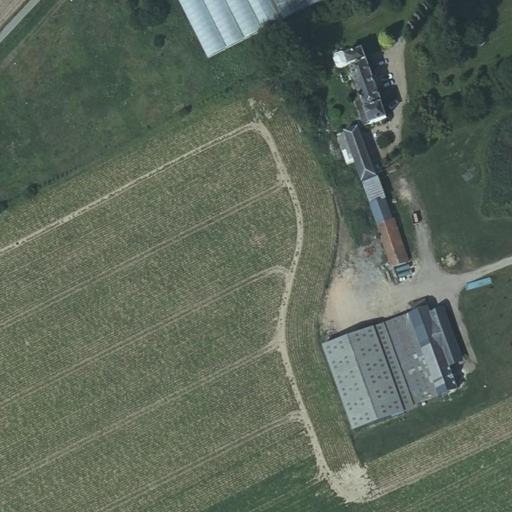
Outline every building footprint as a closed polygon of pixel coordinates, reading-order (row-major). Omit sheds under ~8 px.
[(199,0),(206,14),(236,0),(199,0)] [(384,80),(359,18),(344,25),(365,76),(357,79),(361,90),(384,80)] [(363,146),(375,141),(354,84),(341,89),(361,141),(363,146)] [(373,174),(402,255),(418,249),(390,167),(373,174)] [(428,324),(443,363),(461,356),(452,333),(434,283),(428,267),(414,272),(417,281),(412,283),(418,299),(402,305),(399,313),(404,327),(410,331),(428,324)] [(434,283),(452,333),(464,328),(445,278),(434,283)] [(407,377),(443,363),(428,324),(410,331),(404,327),(399,313),(402,305),(418,299),(412,283),(326,316),(358,400),(408,380),(407,377)]
